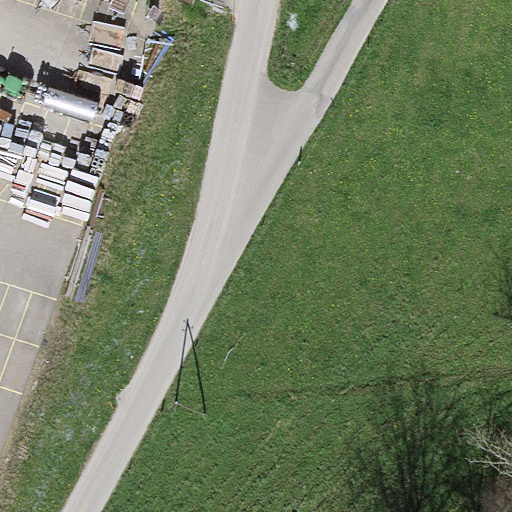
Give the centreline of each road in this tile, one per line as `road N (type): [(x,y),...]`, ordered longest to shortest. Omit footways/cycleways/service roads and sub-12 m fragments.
road 1 (unclassified): [(372,0),(201,278)]
road 2 (unclassified): [(263,0),(201,278)]
road 3 (unclassified): [(201,278),(77,511)]
